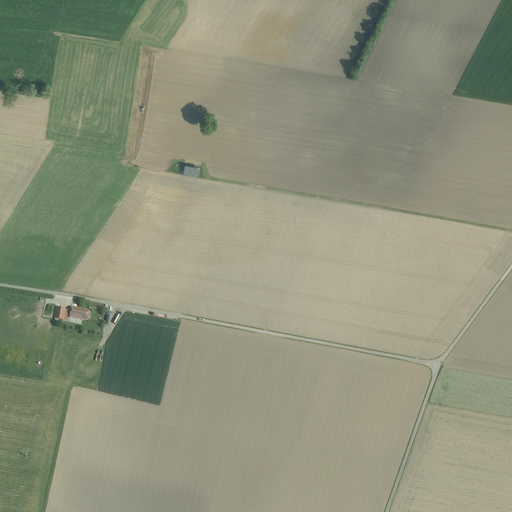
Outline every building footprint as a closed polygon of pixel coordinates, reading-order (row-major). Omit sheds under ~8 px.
[(184,164),(183,166),(194,168),(193,176),(198,177),(200,166),(184,164)] [(194,168),(183,166),(182,171),(181,172),(182,173),(182,174),(193,176),(194,168)] [(80,309),(72,308),(70,318),(78,319),(80,309)] [(66,310),(57,309),(55,319),(64,321),(66,310)] [(89,311),(80,309),(78,319),(87,321),(89,311)]
